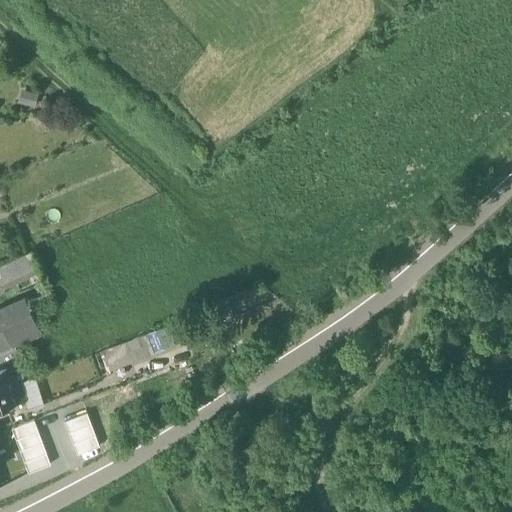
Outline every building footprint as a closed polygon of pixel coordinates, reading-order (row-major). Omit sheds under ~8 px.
[(35,105),(38,92),(22,88),(19,101),(35,105)] [(30,252),(0,265),(0,283),(0,284),(1,286),(38,269),(30,252)] [(26,303),(0,315),(0,327),(3,336),(0,337),(0,351),(13,345),(14,345),(39,334),(26,303)] [(101,352),(109,372),(155,353),(147,333),(101,352)] [(14,345),(13,345),(19,358),(45,346),(39,334),(14,345)] [(13,345),(0,351),(0,365),(0,366),(19,358),(13,345)] [(8,368),(0,370),(0,406),(25,400),(21,383),(13,385),(8,368)] [(86,413),(65,422),(68,433),(91,425),(86,413)] [(34,420),(11,428),(15,439),(38,431),(34,420)] [(91,425),(68,433),(73,445),(95,436),(91,425)] [(38,431),(15,439),(20,451),(42,443),(38,431)] [(95,436),(73,445),(78,456),(99,448),(95,436)] [(42,443),(20,451),(24,463),(46,454),(42,443)] [(46,454),(24,463),(28,474),(50,466),(46,454)]
